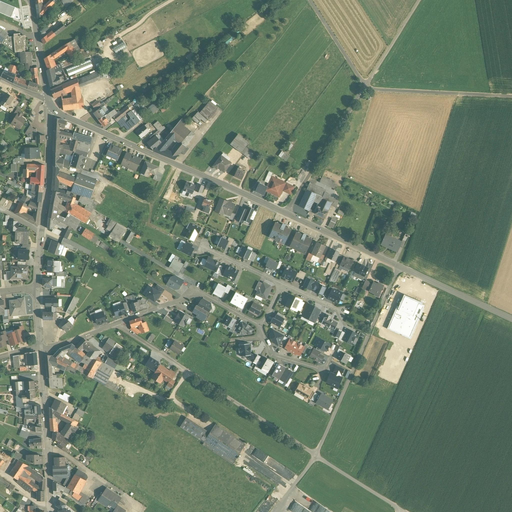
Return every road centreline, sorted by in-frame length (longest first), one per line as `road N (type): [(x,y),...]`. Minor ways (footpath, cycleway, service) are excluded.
road 1 (tertiary): [(511,319),(51,107)]
road 2 (track): [(116,324),(316,456)]
road 3 (residential): [(42,351),(202,293),(261,326)]
road 4 (track): [(316,456),(398,266)]
road 5 (residential): [(50,511),(42,351)]
road 6 (track): [(511,96),(363,88)]
road 7 (track): [(363,88),(285,213)]
road 8 (residential): [(41,233),(51,107)]
